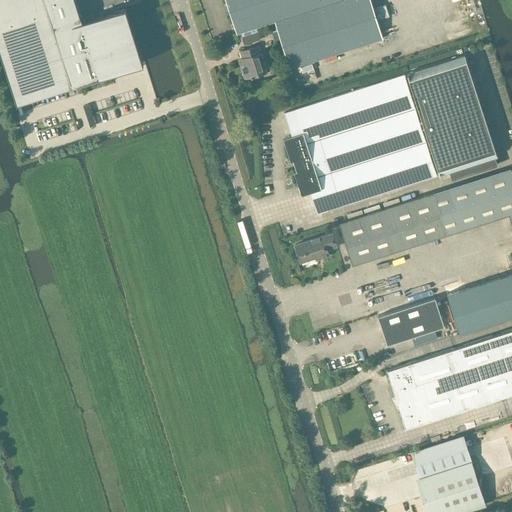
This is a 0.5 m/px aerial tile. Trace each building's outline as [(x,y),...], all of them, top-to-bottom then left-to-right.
[(0,0),(0,50),(16,103),(111,73),(111,71),(115,70),(116,72),(121,70),(119,63),(138,57),(130,33),(133,32),(133,31),(130,32),(122,8),(82,20),(75,0),(0,0)] [(226,0),(237,33),(275,21),(337,0),(226,0)] [(370,0),(337,0),(275,21),(290,68),(382,38),(370,0)] [(281,40),(278,31),(272,33),(275,41),(281,40)] [(245,44),(256,40),(254,33),(242,37),(245,44)] [(255,70),(265,67),(258,45),(241,51),(245,64),(241,66),(245,78),(257,74),(255,70)] [(464,54),(407,72),(409,78),(438,168),(440,175),(449,172),(495,157),(497,157),(495,150),(466,60),(464,54)] [(307,192),(310,191),(317,214),(322,212),(437,175),(404,75),(290,111),(285,113),(292,135),(289,136),(296,159),(299,158),(302,169),(299,169),(307,192)] [(511,170),(511,168),(340,223),(353,264),(509,214),(511,223),(511,170)] [(327,247),(336,244),(332,233),(295,244),(301,262),(321,255),(322,258),(329,256),(327,247)] [(511,271),(446,293),(459,332),(511,314),(511,271)] [(434,328),(444,325),(435,297),(378,315),(387,344),(411,336),(434,328)] [(511,328),(387,369),(396,398),(394,399),(397,405),(398,404),(406,427),(511,392),(511,328)] [(437,338),(434,328),(411,336),(414,345),(437,338)] [(462,435),(413,450),(422,476),(416,478),(426,511),(464,511),(486,505),(462,435)]
